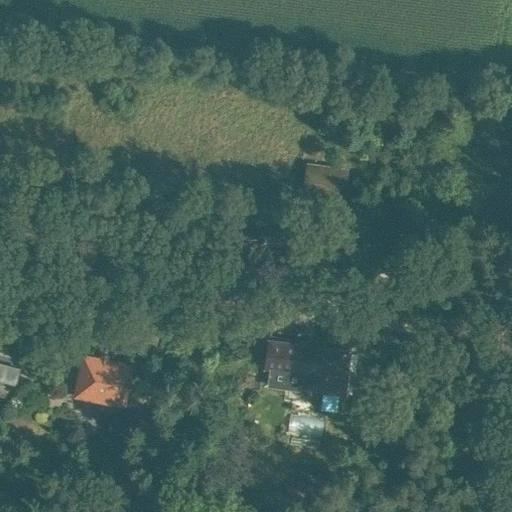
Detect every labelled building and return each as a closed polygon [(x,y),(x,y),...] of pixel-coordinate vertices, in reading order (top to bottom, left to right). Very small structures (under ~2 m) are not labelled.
[(346,187),(348,168),(308,164),(305,195),(338,198),(339,187),(346,187)] [(154,346),(163,322),(134,311),(126,336),(154,346)] [(305,373),(303,385),(303,387),(343,392),(348,352),(266,341),(263,368),(269,369),(305,373)] [(123,404),(131,366),(83,356),(78,385),(94,388),(93,392),(97,399),(99,399),(123,404)] [(0,365),(0,391),(11,395),(19,372),(0,365)]
